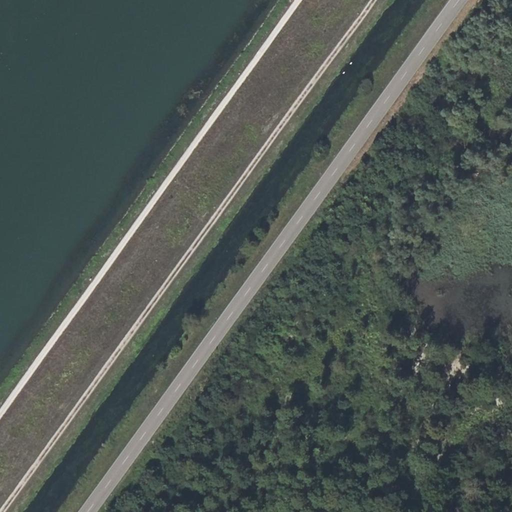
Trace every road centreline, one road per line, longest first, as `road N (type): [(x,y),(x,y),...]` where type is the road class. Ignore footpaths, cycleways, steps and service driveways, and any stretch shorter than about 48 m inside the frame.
road 1 (tertiary): [(460,0),(90,511)]
road 2 (track): [(369,0),(1,511)]
road 3 (track): [(299,0),(0,414)]
